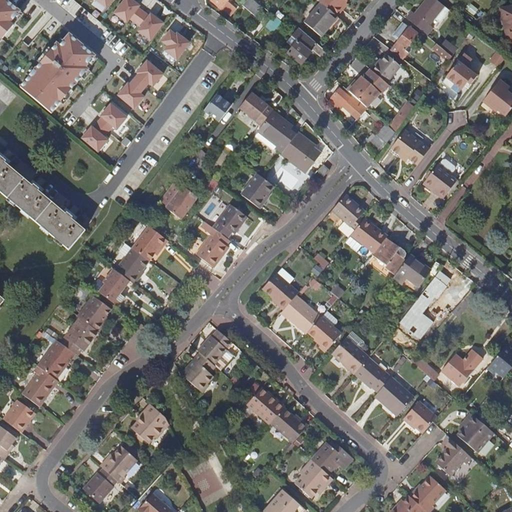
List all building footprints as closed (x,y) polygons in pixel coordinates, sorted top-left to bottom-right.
[(0,0),(0,39),(1,40),(15,22),(13,20),(20,12),(5,0),(0,0)] [(139,6),(131,0),(124,0),(115,14),(127,23),(130,19),(136,23),(144,12),(138,8),(139,6)] [(212,0),(212,1),(221,8),(228,0),(212,0)] [(248,0),(243,6),(255,16),(262,8),(251,0),(248,0)] [(319,0),(318,1),(320,3),(333,14),(336,16),(342,10),(341,8),(347,0),(319,0)] [(406,18),(426,35),(432,28),(428,25),(433,19),(443,7),(442,6),(434,0),(426,0),(415,14),(411,11),(406,18)] [(333,14),(320,3),(304,23),(321,37),(337,17),(336,16),(333,14)] [(511,6),(499,9),(507,43),(511,42),(511,6)] [(448,11),(443,7),(433,19),(439,24),(448,11)] [(283,15),(278,11),(264,27),(269,31),(283,15)] [(20,12),(13,20),(15,22),(23,14),(20,12)] [(138,31),(151,40),(163,23),(151,14),(149,16),(144,12),(136,23),(141,27),(138,31)] [(391,50),(402,59),(407,52),(412,47),(409,44),(418,34),(403,23),(393,36),(399,40),(391,50)] [(322,59),(327,52),(298,28),(285,41),(293,48),(283,59),(288,64),(291,60),(288,57),(290,55),(301,65),(313,51),(322,59)] [(170,30),(162,41),(168,46),(165,50),(178,59),(190,42),(177,33),(176,35),(170,30)] [(57,43),(20,87),(51,113),(88,70),(85,67),(95,56),(69,34),(64,41),(60,46),(57,43)] [(440,46),(452,57),(456,50),(445,40),(440,46)] [(440,56),(444,59),(448,62),(452,57),(440,46),(436,44),(432,49),(440,56)] [(499,52),(498,51),(490,61),(498,67),(506,57),(499,52)] [(371,70),(386,83),(390,79),(401,67),(387,55),(379,65),(377,63),(371,70)] [(97,58),(95,56),(85,67),(88,70),(97,58)] [(460,60),(457,63),(465,68),(467,66),(460,60)] [(138,74),(134,80),(145,89),(149,83),(153,87),(163,75),(147,62),(137,73),(138,74)] [(468,83),(471,85),(476,77),(465,68),(457,63),(446,78),(462,90),(466,85),(468,83)] [(386,83),(371,70),(370,70),(363,78),(362,77),(348,92),(365,106),(378,92),(379,93),(387,84),(386,83)] [(128,84),(118,96),(134,110),(144,98),(140,94),(145,89),(134,80),(129,85),(128,84)] [(483,102),(490,108),(492,106),(498,111),(506,117),(511,108),(511,96),(507,92),(509,89),(500,81),(483,102)] [(348,92),(343,88),(341,90),(339,89),(329,101),(338,110),(342,106),(357,118),(366,107),(365,106),(348,92)] [(219,120),(232,103),(217,92),(205,109),(219,120)] [(272,113),(273,111),(251,93),(239,108),(262,127),(272,113)] [(414,107),(408,102),(398,114),(405,119),(411,111),(414,107)] [(97,123),(108,132),(112,126),(117,130),(127,118),(111,105),(101,116),(102,118),(97,123)] [(283,152),(297,134),(291,129),(293,126),(286,121),(284,122),(272,113),(262,127),(259,130),(278,144),(276,147),(283,152)] [(405,119),(398,114),(389,127),(391,129),(395,132),(405,119)] [(91,127),(81,139),(97,152),(107,141),(103,137),(108,132),(97,123),(93,128),(91,127)] [(386,144),(395,132),(391,129),(382,138),(378,134),(366,146),(375,155),(386,144)] [(419,164),(431,148),(406,130),(393,148),(408,160),(410,158),(419,164)] [(283,152),(282,154),(307,172),(322,152),(305,139),(307,137),(299,131),(297,134),(283,152)] [(0,192),(69,250),(85,230),(71,218),(72,217),(67,212),(66,214),(38,191),(39,189),(33,185),(32,186),(4,163),(6,161),(0,156),(0,192)] [(330,168),(324,163),(319,171),(325,176),(330,168)] [(444,199),(458,181),(452,176),(454,174),(440,163),(426,181),(439,192),(437,194),(444,199)] [(212,179),(219,183),(222,176),(215,173),(212,179)] [(268,181),(264,178),(258,173),(242,194),(261,208),(266,201),(264,200),(275,186),(268,181)] [(181,219),(197,197),(183,187),(182,188),(173,182),(159,201),(168,207),(166,209),(181,219)] [(218,184),(213,190),(218,193),(222,187),(218,184)] [(346,195),(333,211),(344,221),(354,231),(363,220),(360,217),(364,212),(346,195)] [(215,230),(227,239),(232,233),(235,234),(247,217),(231,205),(213,228),(215,230)] [(384,240),(386,238),(373,228),(373,225),(364,219),(363,220),(354,231),(349,237),(345,243),(357,252),(362,244),(374,253),(384,240)] [(349,237),(354,231),(344,221),(338,227),(349,237)] [(227,239),(215,230),(213,228),(206,223),(202,228),(211,235),(196,254),(213,267),(228,247),(226,246),(229,241),(227,239)] [(167,240),(149,227),(132,249),(148,262),(159,247),(161,248),(167,240)] [(402,266),(406,260),(403,258),(405,256),(406,254),(405,252),(404,251),(386,237),(386,238),(384,240),(374,253),(373,255),(387,266),(385,268),(394,276),(402,266)] [(148,262),(132,249),(115,272),(117,274),(128,282),(133,286),(138,279),(136,277),(148,262)] [(394,276),(393,278),(401,284),(406,278),(418,287),(430,270),(409,256),(406,260),(402,266),(394,276)] [(317,262),(324,269),(327,265),(321,258),(317,262)] [(281,269),(276,275),(287,285),(292,279),(281,269)] [(417,302),(426,308),(450,276),(442,269),(417,302)] [(101,296),(117,308),(123,299),(118,295),(116,294),(121,287),(123,289),(128,282),(117,274),(101,296)] [(276,275),(262,290),(277,304),(276,306),(283,312),(297,297),(298,295),(287,285),(276,275)] [(461,301),(469,292),(463,287),(455,296),(461,301)] [(469,292),(461,301),(467,307),(475,297),(469,292)] [(297,297),(283,312),(281,315),(288,321),(289,320),(306,336),(308,334),(321,319),(297,297)] [(79,318),(98,332),(103,325),(100,323),(110,310),(94,299),(89,306),(87,304),(77,317),(79,318)] [(337,323),(337,321),(327,313),(322,318),(321,319),(308,334),(321,346),(319,348),(325,354),(342,336),(333,328),(334,326),(337,323)] [(98,332),(79,318),(60,343),(75,354),(76,355),(81,349),(80,348),(84,344),(87,346),(98,332)] [(410,361),(415,356),(395,338),(399,333),(394,329),(392,332),(386,339),(386,340),(409,360),(410,361)] [(229,344),(216,332),(205,344),(204,342),(195,352),(197,354),(211,366),(213,368),(218,372),(227,362),(220,356),(225,351),(223,350),(229,344)] [(348,335),(346,338),(359,349),(360,348),(360,345),(348,335)] [(346,338),(330,356),(342,367),(345,364),(356,375),(370,359),(359,349),(346,338)] [(75,354),(60,343),(57,341),(39,365),(57,379),(65,367),(63,366),(69,359),(71,360),(75,354)] [(503,378),(511,367),(511,349),(506,345),(486,369),(494,376),(496,373),(503,378)] [(231,357),(225,351),(220,356),(227,362),(231,357)] [(441,371),(459,386),(482,359),(471,351),(462,361),(455,355),(441,371)] [(213,368),(211,366),(197,354),(191,361),(193,363),(180,378),(198,394),(211,379),(207,375),(213,368)] [(432,379),(433,381),(437,376),(439,375),(416,355),(415,356),(410,361),(432,379)] [(370,359),(356,375),(355,376),(371,391),(372,389),(378,394),(392,379),(370,359)] [(31,400),(39,406),(54,387),(37,373),(22,393),(31,400)] [(437,384),(443,389),(446,385),(437,376),(433,381),(437,384)] [(392,379),(378,394),(375,398),(380,404),(382,401),(399,416),(414,399),(394,381),(392,379)] [(268,426),(270,424),(282,409),(284,407),(277,400),(275,402),(260,389),(250,400),(245,406),(268,426)] [(4,420),(21,432),(35,414),(19,401),(4,420)] [(423,435),(433,422),(436,419),(419,403),(404,420),(410,426),(412,425),(423,435)] [(164,419),(149,405),(138,416),(141,419),(133,428),(148,442),(156,434),(158,436),(168,425),(164,419)] [(282,409),(270,424),(292,444),(307,427),(300,421),(298,423),(282,409)] [(495,434),(473,415),(471,414),(462,423),(465,427),(458,435),(477,453),(495,434)] [(0,457),(3,460),(4,460),(10,453),(7,451),(16,439),(0,426),(0,457)] [(471,458),(453,441),(447,447),(449,449),(436,463),(450,477),(463,462),(466,464),(471,458)] [(310,460),(327,475),(336,465),(342,470),(352,459),(337,446),(334,450),(326,442),(310,460)] [(117,482),(120,485),(126,478),(123,476),(136,461),(121,447),(107,462),(106,461),(100,467),(103,470),(117,482)] [(332,480),(327,475),(310,460),(298,473),(301,476),(294,483),(311,498),(320,488),(322,490),(332,480)] [(117,482),(103,470),(99,475),(97,473),(82,490),(99,505),(114,489),(112,487),(117,482)] [(255,477),(259,481),(264,476),(260,472),(255,477)] [(426,511),(427,511),(433,506),(431,504),(444,489),(429,475),(416,490),(414,489),(408,495),(421,507),(426,511)] [(282,491),(275,498),(278,501),(273,507),(270,504),(263,511),(304,511),(305,511),(282,491)] [(172,511),(152,495),(137,511),(172,511)] [(421,507),(408,495),(396,507),(394,505),(388,511),(424,511),(426,511),(421,507)] [(275,498),(270,504),(273,507),(278,501),(275,498)]
